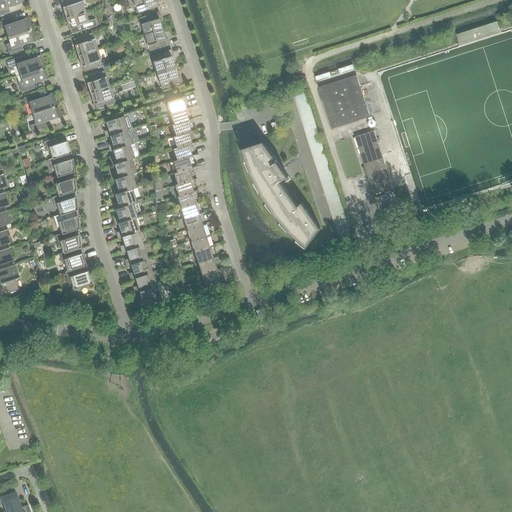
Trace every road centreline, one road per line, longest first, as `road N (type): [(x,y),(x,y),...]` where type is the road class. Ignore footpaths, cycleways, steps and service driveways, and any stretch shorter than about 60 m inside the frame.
road 1 (residential): [(122,339),(124,322),(94,230),(86,142),(40,0)]
road 2 (residential): [(251,303),(216,186),(214,128),(173,0)]
road 3 (residential): [(511,220),(251,303)]
road 4 (residential): [(251,303),(122,339)]
road 5 (residential): [(122,339),(0,327)]
